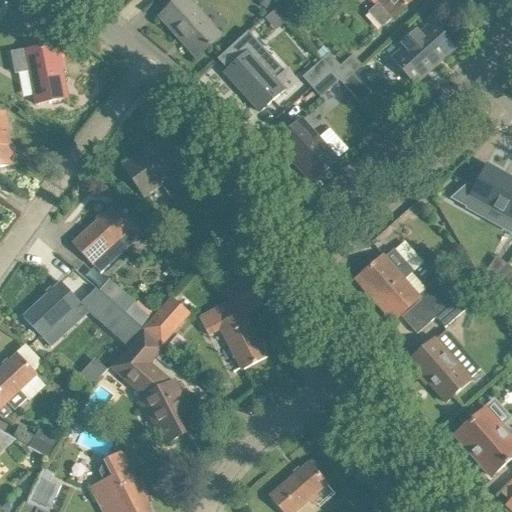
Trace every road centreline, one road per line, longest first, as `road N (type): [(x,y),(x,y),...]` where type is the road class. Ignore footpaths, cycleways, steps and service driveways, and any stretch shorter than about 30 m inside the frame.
road 1 (residential): [(0,278),(157,61)]
road 2 (residential): [(272,230),(472,61)]
road 3 (unclassified): [(192,511),(239,453),(341,355)]
road 4 (residential): [(272,230),(192,92),(157,61)]
road 5 (residential): [(428,511),(341,355)]
road 6 (residential): [(341,355),(272,230)]
